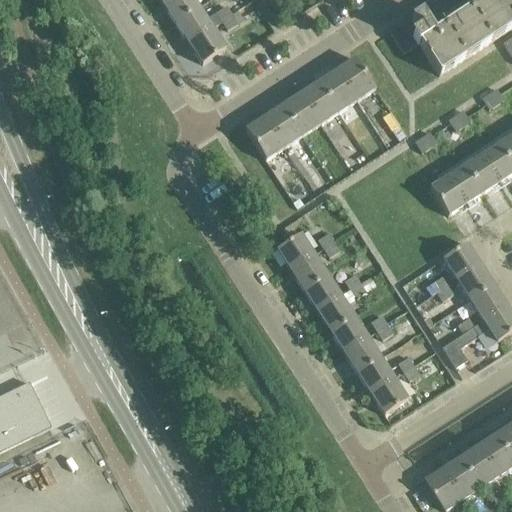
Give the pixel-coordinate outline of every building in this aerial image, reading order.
[(169,0),(161,6),(174,26),(197,11),(190,0),(169,0)] [(421,15),(389,36),(402,58),(417,48),(438,80),(511,31),(511,0),(489,0),(434,37),(431,33),(421,15)] [(221,26),(231,19),(225,10),(205,23),(197,11),(174,26),(188,47),(211,32),(221,26)] [(226,34),(237,28),(231,19),(221,26),(226,34)] [(225,53),(211,32),(188,47),(202,68),(225,53)] [(511,61),(511,46),(509,42),(503,46),(511,61)] [(353,63),(334,75),(355,106),(374,94),(353,63)] [(334,75),(316,87),(337,118),(355,106),(334,75)] [(316,87),(298,99),(318,130),(337,118),(316,87)] [(482,103),(490,114),(504,104),(497,93),(482,103)] [(298,99),(280,111),(300,142),(318,130),(298,99)] [(280,111),(262,122),(283,153),(300,142),(280,111)] [(448,125),(455,136),(471,126),(464,115),(448,125)] [(283,153),(262,122),(244,135),(264,165),(283,153)] [(417,152),(422,158),(438,148),(433,142),(430,137),(414,146),(417,152)] [(511,138),(497,148),(511,171),(511,138)] [(511,171),(497,148),(480,159),(498,187),(511,177),(511,171)] [(480,159),(463,170),(481,198),(498,187),(480,159)] [(463,170),(446,181),(464,208),(481,198),(463,170)] [(464,208),(446,181),(429,192),(447,220),(464,208)] [(316,244),(322,253),(332,247),(326,237),(316,244)] [(276,253),(289,274),(313,259),(299,238),(276,253)] [(332,247),(322,253),(328,262),(338,255),(332,247)] [(443,263),(457,285),(480,270),(466,248),(443,263)] [(289,274),(302,294),(326,279),(313,259),(289,274)] [(457,285),(469,304),(492,289),(480,270),(457,285)] [(349,294),(361,286),(355,278),(343,286),(349,294)] [(302,294),(316,315),(339,300),(326,279),(302,294)] [(430,287),(437,298),(448,291),(441,280),(430,287)] [(361,286),(349,294),(354,302),(366,295),(361,286)] [(469,304),(483,325),(506,310),(492,289),(469,304)] [(448,291),(437,298),(442,305),(453,298),(448,291)] [(339,300),(316,315),(329,336),(352,321),(339,300)] [(511,319),(506,310),(483,325),(473,331),(463,338),(441,352),(455,372),(467,364),(459,352),(488,333),(496,346),(511,335),(511,319)] [(370,326),(376,335),(387,328),(382,319),(370,326)] [(329,336),(343,357),(366,342),(352,321),(329,336)] [(457,329),(463,338),(473,331),(467,322),(457,329)] [(387,328),(376,335),(381,345),(393,337),(387,328)] [(343,357),(356,377),(379,363),(366,342),(343,357)] [(403,376),(413,370),(407,361),(397,367),(403,376)] [(356,377),(369,398),(392,383),(379,363),(356,377)] [(413,370),(403,376),(409,386),(419,379),(413,370)] [(392,383),(369,398),(383,419),(406,404),(392,383)] [(0,399),(0,455),(50,431),(28,386),(0,399)] [(511,428),(499,437),(511,457),(511,428)] [(511,457),(499,437),(480,449),(501,480),(511,472),(511,457)] [(480,449),(462,460),(483,492),(501,480),(480,449)] [(462,460),(445,472),(465,503),(483,492),(462,460)] [(451,511),(465,503),(445,472),(426,484),(444,511),(451,511)]
